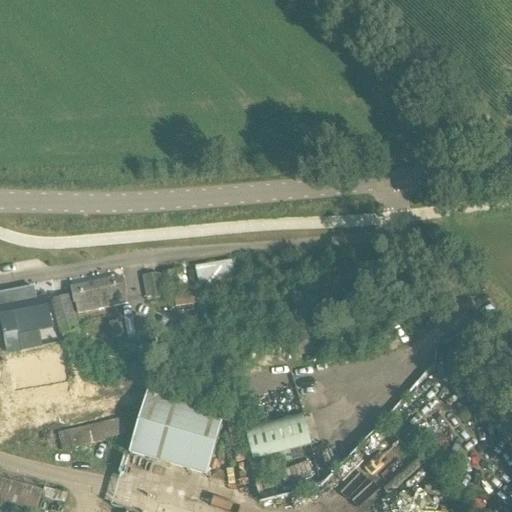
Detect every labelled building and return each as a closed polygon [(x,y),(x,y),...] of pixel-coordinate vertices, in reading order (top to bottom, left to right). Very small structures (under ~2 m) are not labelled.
[(235,283),(232,262),(196,268),(200,289),(235,283)] [(167,298),(179,296),(175,272),(163,274),(167,298)] [(148,301),(163,299),(160,275),(144,277),(148,301)] [(78,315),(90,313),(129,305),(123,279),(72,290),(75,304),(76,303),(78,315)] [(62,336),(77,332),(68,298),(53,302),(62,336)] [(0,312),(8,354),(21,352),(17,332),(51,326),(50,320),(52,320),(51,318),(50,318),(47,300),(0,308),(0,312)] [(120,322),(110,324),(113,339),(123,338),(120,322)] [(149,393),(130,457),(208,480),(227,416),(149,393)] [(304,416),(247,431),(255,461),(312,446),(304,417),(304,416)] [(62,450),(127,436),(123,420),(59,434),(62,450)] [(37,511),(44,490),(0,476),(0,511),(37,511)]
